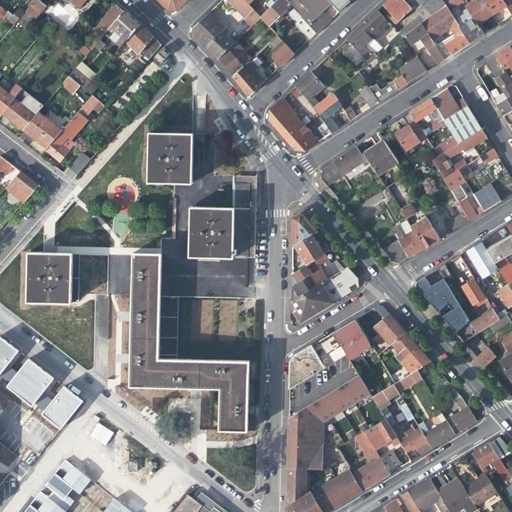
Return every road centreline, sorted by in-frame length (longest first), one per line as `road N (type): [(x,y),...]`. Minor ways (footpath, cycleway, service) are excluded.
road 1 (residential): [(454,63),(291,174)]
road 2 (residential): [(291,174),(275,205),(274,355)]
road 3 (residential): [(350,511),(505,417)]
road 4 (residential): [(389,285),(505,417)]
road 5 (residential): [(246,114),(367,0)]
road 6 (residential): [(0,138),(55,181),(50,200),(0,256)]
road 7 (residential): [(274,355),(271,511)]
road 8 (residential): [(291,174),(389,285)]
road 9 (residential): [(97,395),(8,511)]
road 10 (residential): [(389,285),(511,207)]
road 11 (residential): [(274,355),(389,285)]
road 12 (residential): [(97,395),(0,320)]
road 13 (residential): [(192,469),(97,395)]
